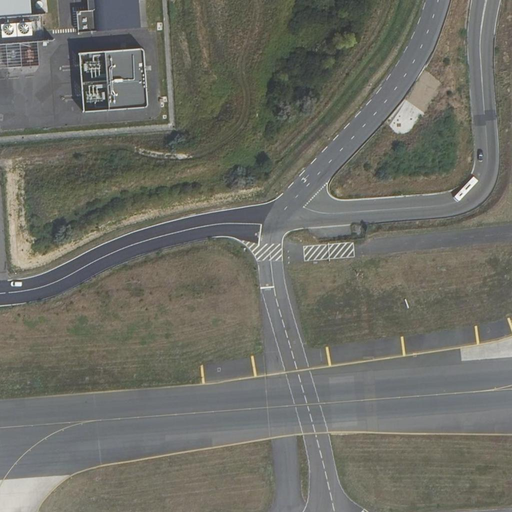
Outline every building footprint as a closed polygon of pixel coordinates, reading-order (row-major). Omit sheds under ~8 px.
[(0,0),(0,43),(6,43),(37,41),(44,40),(42,14),(31,14),(30,0),(0,0)] [(139,0),(87,0),(89,11),(76,12),(79,34),(141,29),(139,0)] [(39,66),(37,41),(6,43),(8,68),(39,66)] [(0,68),(8,68),(6,43),(0,43),(0,68)] [(142,111),(137,53),(135,50),(133,49),(78,54),(83,120),(139,115),(141,114),(142,111)]
